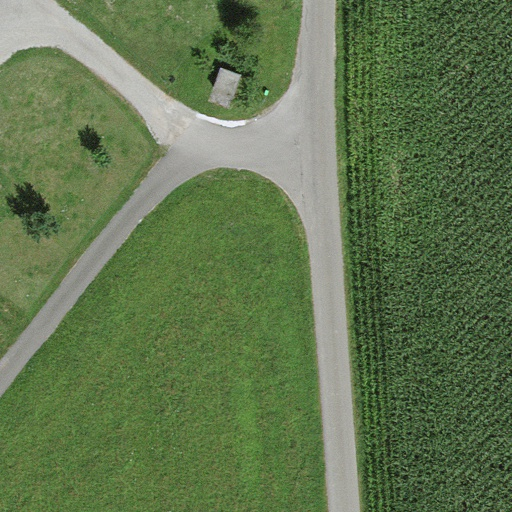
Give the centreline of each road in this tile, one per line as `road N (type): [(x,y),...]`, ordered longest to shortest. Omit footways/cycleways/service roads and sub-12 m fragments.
road 1 (unclassified): [(334,511),(309,149),(320,0)]
road 2 (track): [(309,149),(187,148),(0,366)]
road 3 (track): [(187,148),(42,12),(0,25)]
